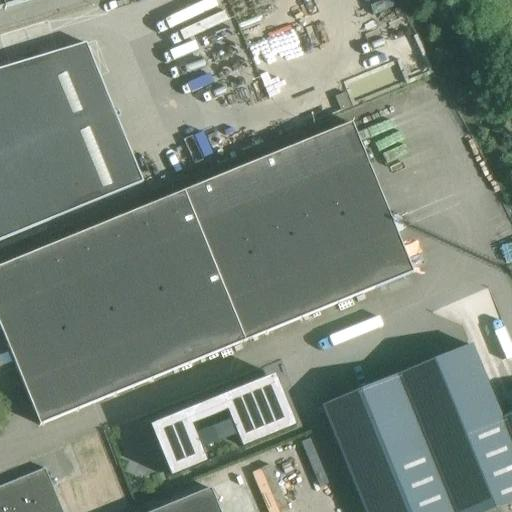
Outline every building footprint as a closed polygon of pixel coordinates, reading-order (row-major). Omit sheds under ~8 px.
[(0,0),(0,8),(26,0),(0,0)] [(361,38),(373,69),(345,79),(353,101),(431,72),(416,33),(406,36),(395,5),(376,12),(382,30),(361,38)] [(0,239),(141,181),(86,42),(0,68),(0,239)] [(0,327),(40,425),(230,347),(413,272),(351,122),(0,266),(0,327)] [(469,344),(320,405),(364,511),(483,511),(511,500),(511,412),(500,417),(469,344)] [(274,375),(150,427),(171,477),(295,426),(274,375)] [(265,511),(279,511),(296,505),(277,460),(249,472),(265,511)] [(0,511),(63,511),(53,486),(45,468),(0,486),(0,511)] [(219,511),(210,488),(151,511),(219,511)]
